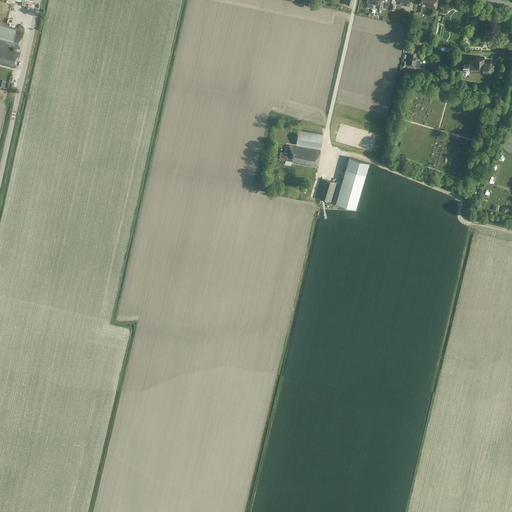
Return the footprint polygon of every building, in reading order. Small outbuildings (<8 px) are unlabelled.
[(380,1),(380,0),(367,0),(367,3),(368,3),(367,7),(372,8),(373,4),(379,5),(380,1)] [(437,10),(439,0),(420,0),(419,4),(430,7),(430,8),(437,10)] [(15,68),(24,32),(0,25),(0,44),(7,46),(6,47),(0,45),(0,63),(8,66),(14,68),(15,68)] [(407,65),(415,67),(419,68),(421,61),(415,59),(417,53),(412,52),(410,57),(409,57),(407,65)] [(493,64),(491,62),(492,60),(491,60),(490,61),(487,61),(487,60),(487,61),(484,61),(485,57),(476,57),(476,61),(464,61),(464,63),(464,69),(464,72),(469,71),(469,72),(470,72),(470,70),(473,70),(473,72),(474,72),(474,70),(476,71),(476,72),(477,72),(477,71),(480,71),(480,72),(481,72),(481,71),(483,71),(483,72),(484,72),(484,71),(486,71),(486,72),(487,72),(487,71),(490,71),(491,72),(491,70),(493,68),(495,69),(495,68),(493,68),(493,65),(495,64),(495,63),(493,64)] [(298,130),(296,145),(320,149),(323,134),(298,130)] [(318,167),(320,150),(295,146),(289,145),(287,154),(280,152),(278,159),(286,160),(291,161),(291,163),(318,167)] [(369,163),(349,157),(335,203),(355,209),(369,163)] [(332,202),(337,183),(322,178),(316,197),(332,202)]
